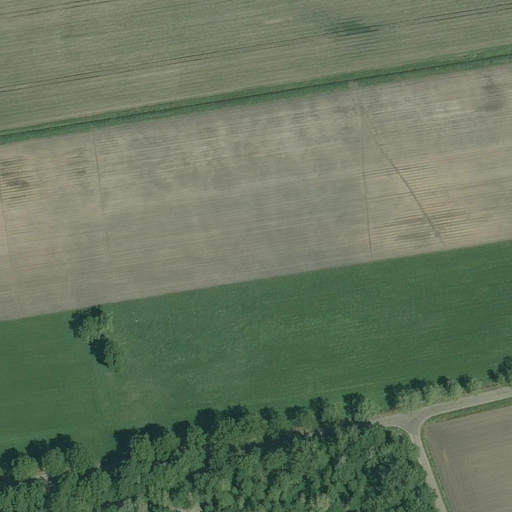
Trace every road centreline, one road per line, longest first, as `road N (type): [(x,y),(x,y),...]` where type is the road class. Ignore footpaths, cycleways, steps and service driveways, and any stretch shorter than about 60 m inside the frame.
road 1 (unclassified): [(0,486),(409,417)]
road 2 (track): [(176,511),(75,508),(59,502),(50,478)]
